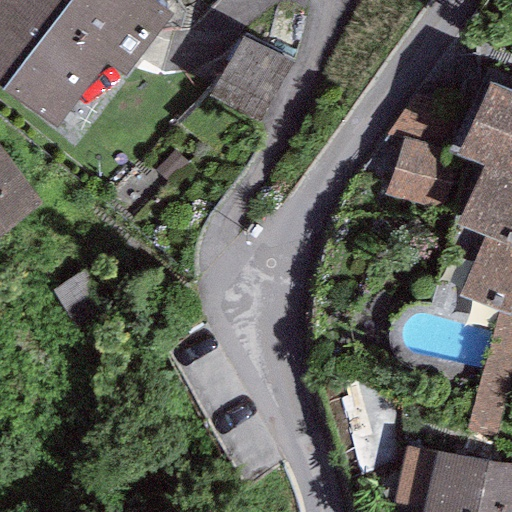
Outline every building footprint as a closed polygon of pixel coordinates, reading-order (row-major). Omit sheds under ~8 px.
[(124,76),(170,16),(148,0),(0,0),(0,86),(55,128),(105,62),(124,76)] [(257,123),(291,63),(243,35),(208,96),(257,123)] [(511,92),(489,84),(455,156),(483,166),(454,224),(484,235),(458,294),(499,311),(465,431),(511,445),(511,443),(511,92)] [(0,235),(41,203),(0,149),(0,235)] [(423,507),(433,453),(404,448),(395,502),(423,507)] [(511,511),(511,465),(433,453),(423,507),(422,511),(511,511)]
